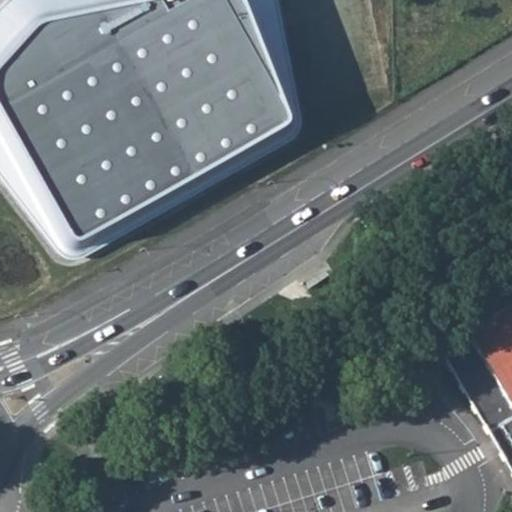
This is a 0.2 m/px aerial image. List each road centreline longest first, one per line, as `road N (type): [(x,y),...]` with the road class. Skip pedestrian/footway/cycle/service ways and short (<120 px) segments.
road 1 (secondary): [(155,316),(511,95)]
road 2 (secondary): [(10,461),(44,413),(142,337),(155,316)]
road 3 (secondary): [(155,316),(128,321),(0,385)]
